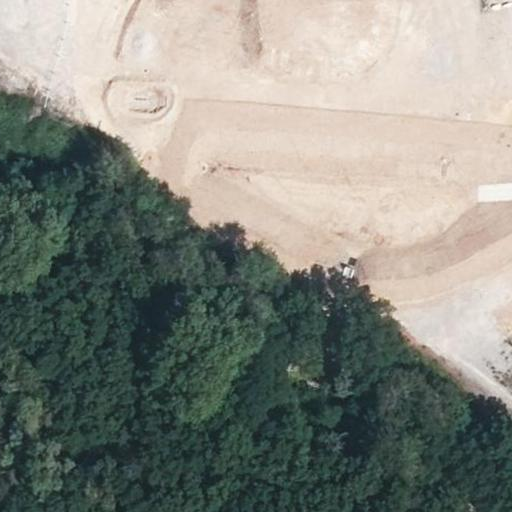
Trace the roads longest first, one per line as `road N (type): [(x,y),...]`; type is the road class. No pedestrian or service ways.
road 1 (track): [(0,79),(405,345),(481,438),(511,461)]
road 2 (unknown): [(511,79),(334,158)]
